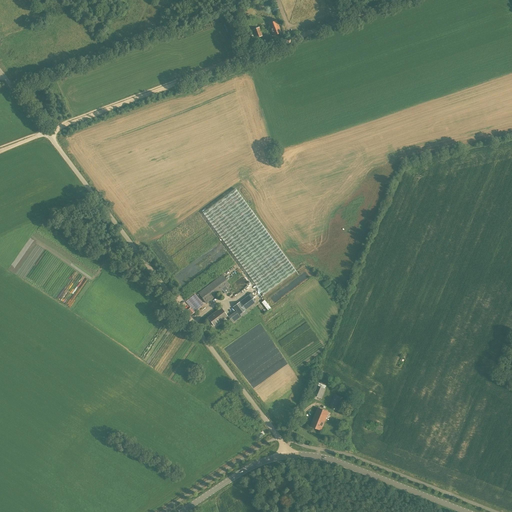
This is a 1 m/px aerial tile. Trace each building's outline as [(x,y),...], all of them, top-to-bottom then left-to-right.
[(279,28),(277,21),(268,24),(272,34),(272,33),(273,36),(281,33),(279,28)] [(262,36),(259,27),(252,30),(255,39),(262,36)] [(203,213),(233,254),(254,283),(263,295),(296,271),(287,259),(265,230),(235,189),(203,213)] [(198,293),(206,304),(210,301),(223,291),(225,293),(229,290),(227,288),(230,285),(222,275),(198,293)] [(239,289),(250,283),(245,275),(234,281),(239,289)] [(254,296),(251,293),(249,295),(239,302),(233,307),(241,317),(247,312),(246,310),(255,302),(252,298),(254,296)] [(262,302),(268,310),(271,308),(266,299),(262,302)] [(193,314),(202,306),(198,301),(189,309),(193,314)] [(207,318),(214,326),(227,316),(221,308),(207,318)] [(227,318),(231,324),(239,318),(234,312),(227,318)] [(317,382),(312,395),(322,399),(323,396),(324,396),(327,389),(325,389),(326,386),(325,385),(325,384),(320,382),(320,383),(317,382)] [(330,406),(336,409),(339,401),(341,402),(343,397),(339,396),(340,393),(336,391),(335,394),(334,394),(333,397),(330,406)] [(329,412),(318,408),(310,426),(321,431),(329,412)]
